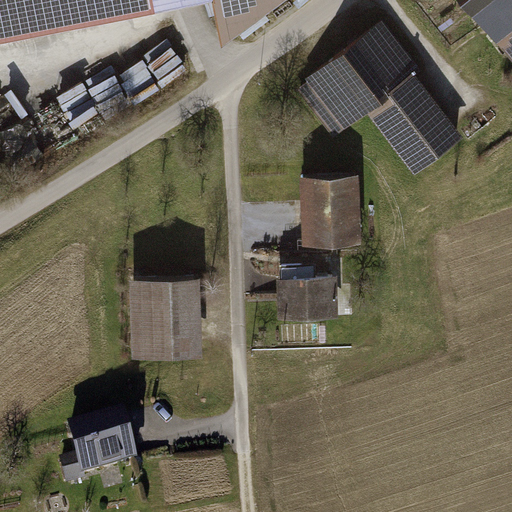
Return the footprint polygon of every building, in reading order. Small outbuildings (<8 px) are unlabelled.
[(0,0),(0,22),(117,0),(0,0)] [(214,0),(220,30),(262,0),(214,0)] [(511,0),(458,0),(496,47),(511,34),(511,0)] [(465,137),(380,25),(297,88),(336,140),(368,116),(414,176),(465,137)] [(359,175),(300,177),(302,249),(361,247),(359,175)] [(197,278),(126,281),(130,361),(200,358),(197,278)] [(339,278),(276,278),(276,322),(339,322),(339,278)] [(133,465),(119,413),(63,428),(76,480),(133,465)]
